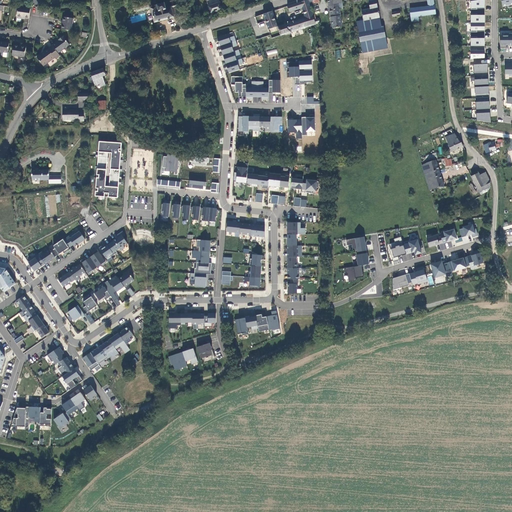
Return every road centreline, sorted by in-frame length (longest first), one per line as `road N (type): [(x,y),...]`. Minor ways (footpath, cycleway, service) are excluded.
road 1 (unclassified): [(494,240),(493,175),(456,125),(439,0)]
road 2 (residential): [(75,342),(145,300),(214,300)]
road 3 (residential): [(382,278),(494,240)]
